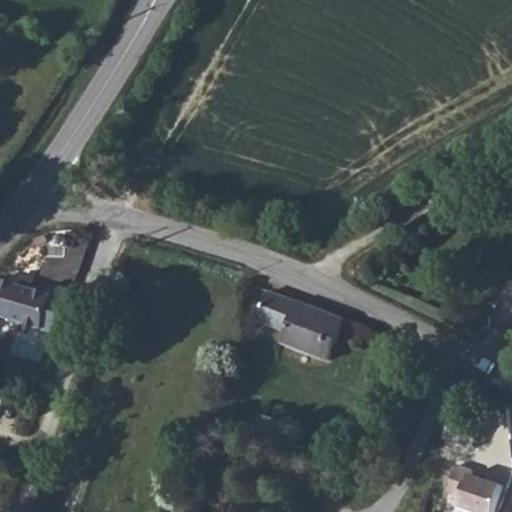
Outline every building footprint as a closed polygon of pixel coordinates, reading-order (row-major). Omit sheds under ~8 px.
[(505,238),(493,260),(483,278),(511,293),(511,227),(505,238)] [(480,253),(493,260),(505,238),(490,230),(480,253)] [(33,305),(5,292),(0,307),(0,325),(42,344),(49,320),(54,304),(35,298),(33,305)] [(266,339),(274,310),(244,301),(235,329),(266,339)] [(321,322),(298,317),(274,310),(266,339),(262,352),(310,365),(321,322)] [(449,419),(445,437),(474,443),(478,426),(449,419)] [(341,457),(337,466),(362,474),(365,464),(341,457)] [(450,470),(437,468),(431,496),(443,499),(443,508),(462,511),(477,511),(483,485),(447,479),(450,470)]
